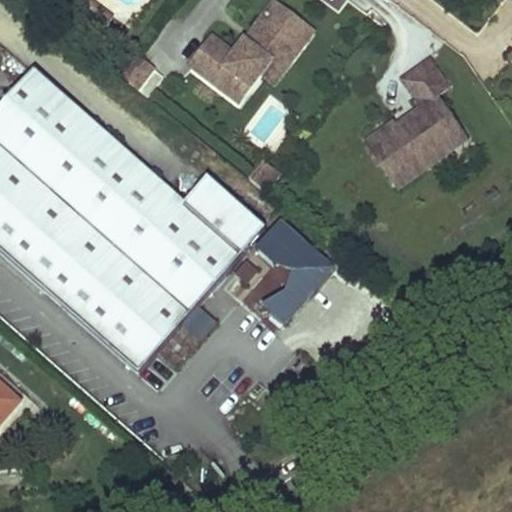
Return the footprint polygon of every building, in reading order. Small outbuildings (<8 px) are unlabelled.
[(263,73),(303,20),(275,0),(274,0),(255,26),(261,31),(252,43),(246,38),(236,52),(212,34),(191,64),(241,102),(263,73)] [(112,17),(94,4),(82,20),(100,34),(112,17)] [(275,82),(315,28),(303,20),(263,73),(275,82)] [(261,31),(255,26),(246,38),(252,43),(261,31)] [(155,69),(139,56),(123,75),(139,88),(155,69)] [(430,60),(404,79),(424,107),(431,116),(405,136),(395,122),(368,142),(398,183),(400,187),(457,145),(448,132),(459,123),(438,95),(449,86),(430,60)] [(164,77),(155,69),(139,88),(148,96),(164,77)] [(38,74),(0,116),(0,249),(143,374),(270,231),(212,179),(188,206),(38,74)] [(424,107),(398,126),(405,136),(431,116),(424,107)] [(469,137),(459,123),(448,132),(457,145),(469,137)] [(273,173),(263,164),(249,181),(259,189),(273,173)] [(280,178),(273,173),(259,189),(266,195),(280,178)] [(400,333),(293,237),(267,265),(305,299),(278,330),(348,392),(400,333)] [(0,384),(0,426),(21,404),(0,384)]
